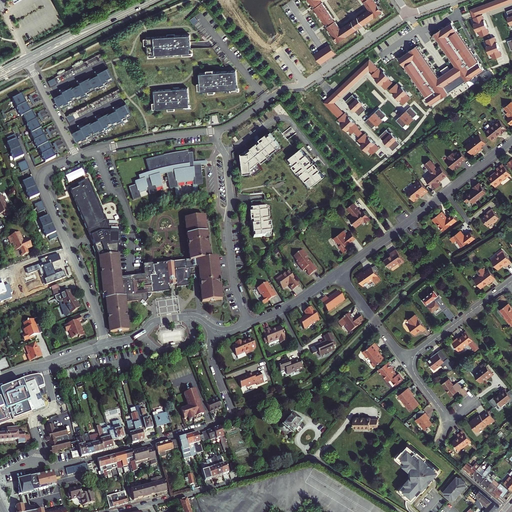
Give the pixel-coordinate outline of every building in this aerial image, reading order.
[(374,0),(309,0),(338,42),(382,12),(374,0)] [(473,18),(482,15),(481,13),(511,1),(511,0),(494,0),(470,9),(473,18)] [(482,15),(473,18),(480,37),(490,33),(483,14),(482,15)] [(199,20),(195,15),(190,19),(194,24),(199,20)] [(434,35),(455,66),(449,70),(447,67),(443,70),(444,73),(438,77),(417,46),(399,58),(431,106),(449,93),(449,92),(465,81),(466,82),(484,70),(452,22),(434,35)] [(191,35),(147,37),(148,55),(192,52),(191,35)] [(495,37),(486,40),(493,59),(502,56),(495,37)] [(322,50),(315,55),(321,63),(328,58),(336,53),(330,45),(322,50)] [(59,80),(77,72),(75,67),(57,75),(59,80)] [(380,67),(372,74),(386,89),(393,82),(380,67)] [(55,97),(62,109),(71,104),(71,103),(79,99),(79,100),(89,95),(88,94),(96,90),(97,91),(107,86),(106,85),(115,80),(108,68),(99,73),(100,74),(91,79),(91,77),(81,82),(82,83),(74,88),(73,86),(64,91),(64,93),(55,97)] [(236,71),(200,73),(201,91),(237,89),(236,71)] [(49,81),(52,86),(58,83),(55,78),(49,81)] [(397,83),(390,90),(403,105),(411,98),(397,83)] [(188,88),(154,90),(155,109),(189,107),(188,88)] [(22,94),(12,99),(17,108),(26,103),(22,94)] [(353,94),(345,101),(359,116),(367,109),(353,94)] [(511,104),(511,102),(503,108),(507,113),(505,114),(508,118),(506,120),(510,126),(511,124),(511,104)] [(26,103),(17,108),(21,116),(31,111),(26,103)] [(74,132),(80,145),(90,140),(89,138),(97,134),(98,136),(107,131),(106,129),(115,125),(115,127),(125,122),(124,120),(133,116),(127,103),(117,108),(118,110),(110,114),(109,113),(99,118),(100,119),(92,123),(91,122),(82,127),(83,128),(74,132)] [(396,120),(403,127),(418,113),(411,106),(396,120)] [(366,122),(373,129),(387,115),(380,108),(366,122)] [(22,116),(27,125),(36,120),(32,111),(31,111),(21,116),(21,117),(22,116)] [(67,116),(70,122),(76,119),(73,113),(67,116)] [(345,113),(338,120),(352,134),(359,127),(345,113)] [(498,119),(483,131),(490,141),(499,133),(500,134),(506,129),(498,119)] [(41,129),(36,120),(27,125),(31,133),(30,134),(31,134),(40,129),(41,129)] [(40,129),(31,134),(34,141),(44,136),(40,129)] [(387,130),(379,137),(393,151),(400,144),(387,130)] [(241,152),(244,173),(252,172),(252,167),(261,160),(262,162),(269,157),(267,155),(270,153),(271,154),(275,151),(274,149),(277,147),(276,146),(279,144),(271,133),(268,136),(267,134),(260,139),(262,141),(259,143),(258,142),(251,147),(252,148),(246,153),(242,153),(242,152),(241,152)] [(365,134),(358,141),(372,155),(379,148),(365,134)] [(476,150),(480,147),(485,143),(478,134),(469,142),(469,143),(465,147),(472,156),(478,152),(476,150)] [(44,136),(34,141),(37,148),(47,143),(44,136)] [(7,143),(10,152),(20,148),(16,139),(9,142),(7,143)] [(37,148),(38,148),(42,155),(52,150),(48,142),(47,143),(37,148)] [(20,148),(10,152),(14,160),(24,156),(20,148)] [(301,149),(290,158),(297,168),(295,169),(298,173),(300,171),(302,174),(301,175),(306,182),(307,181),(312,187),(324,178),(319,172),(321,170),(316,163),(313,165),(311,163),(313,161),(307,155),(306,156),(301,149)] [(52,150),(42,155),(45,162),(55,157),(52,150)] [(128,187),(130,193),(132,192),(133,194),(131,194),(133,200),(140,197),(139,194),(139,193),(146,191),(146,189),(147,188),(148,191),(149,194),(157,192),(155,187),(162,185),(159,175),(166,173),(168,181),(169,188),(177,187),(176,182),(184,181),(184,182),(186,181),(194,180),(194,185),(203,184),(202,178),(201,178),(201,176),(202,176),(201,165),(196,165),(195,162),(188,162),(187,151),(175,153),(163,156),(163,157),(156,160),(148,161),(149,164),(148,165),(150,172),(149,173),(138,176),(140,180),(135,182),(135,185),(128,187)] [(458,155),(457,153),(456,152),(453,155),(451,153),(446,157),(449,159),(445,162),(446,163),(445,163),(448,167),(449,166),(451,170),(453,168),(454,170),(458,167),(457,165),(459,163),(465,159),(460,153),(458,155)] [(163,157),(163,156),(158,157),(145,160),(149,173),(150,172),(148,165),(149,164),(148,161),(156,160),(163,157)] [(446,175),(439,166),(435,170),(433,168),(435,167),(428,159),(423,164),(430,173),(424,178),(433,190),(439,185),(436,181),(439,179),(440,180),(446,175)] [(496,169),(497,170),(498,171),(493,175),(492,175),(488,178),(495,187),(500,183),(500,182),(510,175),(510,174),(502,164),(496,169)] [(35,187),(32,178),(22,182),(26,191),(35,187)] [(176,198),(181,197),(178,184),(192,182),(193,195),(198,194),(197,185),(194,185),(194,180),(186,181),(184,182),(184,181),(176,182),(177,187),(174,188),(176,198)] [(414,184),(412,186),(413,186),(411,187),(406,192),(410,196),(409,197),(413,202),(418,198),(417,197),(419,195),(420,197),(427,191),(418,180),(414,183),(414,184)] [(474,188),(472,189),(473,190),(470,192),(466,195),(462,197),(466,202),(470,200),(472,203),(480,197),(479,197),(486,192),(478,183),(473,187),(474,188)] [(99,257),(118,255),(119,225),(107,225),(89,184),(80,188),(81,189),(80,189),(79,188),(70,192),(94,246),(99,257)] [(35,187),(26,191),(30,199),(39,195),(35,187)] [(2,196),(0,196),(0,214),(9,210),(6,204),(5,204),(2,196)] [(353,203),(347,208),(352,214),(353,215),(348,218),(355,227),(360,224),(359,223),(363,220),(366,224),(370,221),(367,217),(367,216),(364,211),(361,213),(360,212),(353,203)] [(254,233),(254,237),(267,236),(267,235),(270,234),(270,232),(271,231),(271,227),(268,227),(267,220),(269,220),(268,211),(266,211),(266,207),(251,209),(252,213),(249,213),(250,222),(253,222),(253,225),(252,225),(253,234),(254,233)] [(487,211),(487,212),(488,213),(485,215),(481,218),(487,226),(492,222),(493,223),(497,220),(496,219),(498,217),(491,208),(487,211)] [(451,214),(446,218),(444,216),(445,215),(441,211),(431,218),(435,223),(436,223),(442,230),(456,219),(451,214)] [(52,224),(48,215),(39,220),(42,228),(52,224)] [(199,275),(202,302),(222,301),(217,259),(210,259),(205,217),(184,219),(190,261),(186,261),(187,271),(190,271),(190,276),(193,276),(194,280),(197,279),(197,276),(199,275)] [(52,224),(42,228),(46,236),(48,235),(55,232),(52,224)] [(348,244),(356,238),(350,231),(347,233),(348,234),(346,235),(343,230),(333,238),(335,242),(337,242),(339,245),(338,246),(343,253),(349,249),(346,245),(347,244),(348,244)] [(460,230),(450,238),(453,242),(456,240),(461,247),(467,242),(468,243),(475,238),(470,232),(465,236),(460,230)] [(19,232),(8,238),(11,244),(13,243),(16,251),(19,250),(22,256),(29,253),(27,249),(32,247),(28,239),(23,241),(22,239),(23,239),(19,232)] [(390,256),(383,260),(386,264),(386,265),(387,266),(389,268),(397,263),(398,265),(403,261),(395,249),(389,254),(390,256)] [(301,250),(292,257),(296,262),(302,270),(304,269),(307,272),(306,272),(309,275),(316,270),(309,261),(308,262),(305,258),(307,257),(301,250)] [(503,251),(498,255),(498,256),(492,261),(498,270),(505,265),(506,267),(511,263),(503,251)] [(126,313),(125,303),(138,301),(145,307),(147,304),(145,303),(148,299),(148,298),(150,297),(151,296),(152,293),(169,291),(168,286),(176,285),(176,288),(188,286),(187,281),(191,280),(190,276),(190,271),(187,271),(186,261),(185,262),(185,260),(181,261),(156,264),(156,265),(156,267),(154,267),(153,266),(153,265),(151,264),(145,265),(146,267),(143,268),(144,275),(121,278),(118,255),(99,257),(103,294),(102,294),(103,299),(106,299),(110,332),(117,331),(117,332),(119,332),(121,332),(121,331),(128,330),(127,317),(126,313)] [(33,266),(26,269),(28,274),(38,270),(41,275),(45,274),(46,278),(44,279),(47,285),(66,277),(64,271),(55,274),(50,260),(46,262),(44,258),(40,260),(42,264),(33,267),(33,266)] [(374,283),(379,279),(376,276),(377,275),(370,265),(365,269),(366,271),(362,273),(361,272),(361,271),(355,275),(362,286),(364,285),(367,283),(367,282),(372,279),(374,283)] [(496,278),(489,269),(485,272),(482,268),(477,271),(481,276),(475,280),(481,288),(488,283),(489,284),(496,278)] [(285,274),(284,273),(275,279),(281,289),(288,285),(291,291),(298,286),(288,271),(285,274)] [(12,298),(10,294),(12,293),(9,285),(3,287),(0,280),(0,299),(1,302),(12,298)] [(256,288),(260,294),(261,294),(263,298),(260,300),(263,304),(269,300),(268,300),(276,295),(272,288),(271,289),(270,288),(269,288),(268,286),(269,286),(267,282),(256,288)] [(60,290),(58,285),(51,287),(54,296),(56,296),(69,291),(67,288),(60,290)] [(69,291),(56,296),(57,298),(58,299),(60,300),(62,301),(64,301),(65,304),(65,305),(63,306),(66,310),(68,309),(70,313),(81,307),(78,302),(76,303),(75,300),(75,299),(73,296),(71,290),(69,291)] [(455,316),(434,290),(422,300),(426,306),(436,316),(441,313),(436,307),(439,305),(451,320),(455,316)] [(325,297),(319,301),(327,312),(344,300),(337,291),(327,299),(325,297)] [(500,310),(505,316),(504,317),(508,322),(509,322),(511,325),(511,307),(509,303),(500,310)] [(304,330),(312,324),(312,323),(314,322),(315,323),(319,320),(313,312),(314,312),(311,307),(303,312),(306,316),(304,318),(303,317),(298,321),(304,330)] [(69,328),(73,338),(80,335),(80,337),(85,335),(82,327),(81,328),(79,323),(80,322),(82,322),(79,314),(71,318),(72,322),(64,325),(66,330),(69,328)] [(426,329),(415,314),(408,320),(410,324),(407,326),(414,335),(421,330),(422,332),(426,329)] [(349,315),(337,323),(341,329),(344,327),(345,327),(350,334),(358,327),(361,325),(360,324),(363,322),(359,316),(353,320),(353,321),(352,322),(350,319),(350,318),(349,315)] [(26,322),(23,324),(25,329),(23,330),(25,335),(22,336),(24,341),(33,337),(33,336),(42,333),(41,329),(36,318),(27,322),(27,321),(25,322),(26,322)] [(270,328),(264,331),(266,338),(264,339),(266,343),(268,342),(269,344),(279,339),(281,343),(287,341),(281,327),(271,331),(270,328)] [(480,349),(466,331),(462,333),(463,335),(457,340),(457,339),(452,342),(459,352),(463,349),(462,348),(470,342),(472,345),(471,346),(476,352),(480,349)] [(321,344),(316,347),(320,356),(328,352),(329,353),(334,351),(333,347),(336,346),(331,334),(324,337),(326,342),(326,343),(321,345),(321,344)] [(236,357),(245,353),(246,355),(254,352),(253,350),(256,349),(252,339),(245,342),(242,343),(242,342),(241,341),(235,343),(236,346),(233,347),(236,357)] [(35,342),(25,345),(29,354),(27,355),(30,361),(43,356),(40,349),(38,350),(37,347),(35,342)] [(380,349),(375,343),(363,352),(366,357),(368,356),(373,362),(371,363),(373,366),(383,360),(377,351),(380,349)] [(435,356),(432,358),(427,361),(434,370),(441,364),(443,366),(446,364),(451,370),(455,367),(442,349),(434,355),(435,356)] [(281,360),(282,362),(278,363),(281,371),(285,369),(287,373),(295,370),(295,371),(300,370),(300,368),(303,367),(299,358),(292,360),(292,361),(290,362),(288,357),(281,360)] [(389,361),(378,369),(382,375),(384,374),(389,381),(391,379),(395,385),(403,379),(399,373),(397,374),(396,375),(392,370),(393,369),(392,368),(394,367),(389,361)] [(482,368),(474,374),(481,383),(486,379),(487,380),(494,374),(485,363),(481,366),(482,368)] [(253,374),(248,376),(244,378),(243,377),(238,379),(242,388),(246,386),(247,386),(247,387),(252,385),(253,385),(257,384),(257,385),(264,383),(260,372),(254,374),(253,374)] [(0,424),(31,413),(31,412),(43,408),(39,397),(40,396),(37,388),(44,385),(43,379),(35,383),(35,381),(43,378),(41,376),(40,375),(37,375),(32,376),(28,377),(25,377),(0,386),(0,424)] [(449,378),(442,384),(451,396),(462,388),(458,382),(454,385),(449,378)] [(413,394),(408,388),(398,395),(410,411),(419,404),(412,395),(413,394)] [(508,392),(505,389),(502,391),(503,393),(500,395),(495,399),(494,397),(489,401),(495,408),(499,404),(501,406),(509,400),(511,404),(511,403),(511,389),(508,392)] [(181,410),(184,420),(188,419),(189,422),(193,420),(194,422),(202,419),(201,416),(204,415),(200,406),(197,400),(198,400),(195,390),(184,394),(186,399),(187,399),(189,404),(188,405),(189,407),(181,410)] [(207,406),(210,414),(214,412),(214,411),(222,408),(220,405),(218,399),(206,403),(207,406)] [(135,408),(136,410),(137,413),(137,414),(142,430),(142,431),(152,428),(150,418),(148,418),(145,409),(140,410),(139,406),(135,408)] [(417,419),(425,412),(422,408),(414,415),(417,419)] [(170,423),(167,413),(163,414),(162,411),(160,411),(159,410),(156,411),(156,412),(152,413),(156,427),(170,423)] [(488,411),(481,416),(480,414),(474,419),(474,418),(469,421),(476,430),(481,427),(482,428),(487,424),(486,423),(493,418),(488,411)] [(432,424),(428,420),(426,416),(428,415),(425,412),(417,419),(415,420),(417,423),(419,422),(424,430),(432,424)] [(131,416),(132,421),(138,442),(144,440),(142,431),(142,430),(137,414),(131,416)] [(292,414),(282,426),(293,434),(302,422),(296,417),(292,414)] [(354,417),(354,428),(371,428),(371,427),(378,427),(378,418),(371,418),(371,417),(354,417)] [(107,427),(107,428),(111,442),(124,439),(119,421),(112,423),(113,427),(111,428),(110,426),(107,427)] [(138,442),(132,421),(126,423),(132,444),(138,442)] [(52,426),(46,427),(49,438),(48,438),(49,442),(51,450),(53,450),(53,452),(57,451),(70,448),(65,429),(58,431),(57,429),(53,430),(52,426)] [(100,426),(96,427),(103,451),(107,450),(113,449),(111,442),(107,428),(101,430),(100,426)] [(103,451),(96,427),(93,428),(95,435),(96,436),(94,437),(94,435),(89,436),(94,454),(103,451)] [(225,453),(229,451),(220,427),(207,431),(210,439),(210,441),(216,438),(217,440),(220,438),(225,453)] [(0,441),(17,440),(18,443),(25,443),(25,442),(24,435),(24,432),(17,433),(17,428),(0,430),(1,434),(0,434),(0,441)] [(472,441),(464,430),(458,434),(459,436),(453,441),(459,450),(472,441)] [(87,455),(81,433),(81,432),(77,433),(78,436),(75,437),(76,441),(78,448),(79,449),(81,457),(87,455)] [(94,454),(89,436),(88,434),(85,435),(84,433),(81,433),(87,455),(94,454)] [(197,433),(191,435),(196,449),(202,447),(197,433)] [(185,437),(191,458),(197,456),(196,449),(191,435),(185,437)] [(178,439),(179,442),(183,452),(184,460),(191,458),(185,437),(178,439)] [(78,448),(76,441),(70,443),(72,450),(78,448)] [(170,441),(155,445),(161,463),(166,461),(165,458),(166,458),(164,452),(173,449),(177,448),(175,443),(175,441),(170,442),(170,441)] [(413,501),(439,471),(409,445),(404,450),(398,456),(399,457),(398,458),(411,469),(412,468),(413,469),(414,477),(412,478),(411,477),(401,490),(413,501)] [(139,451),(132,453),(135,465),(142,463),(149,461),(150,460),(151,465),(156,463),(152,446),(148,447),(149,449),(146,450),(146,449),(139,451)] [(217,459),(223,475),(229,473),(225,463),(223,464),(222,459),(220,459),(219,457),(220,457),(217,449),(214,451),(217,459)] [(127,452),(124,453),(127,464),(129,464),(130,463),(133,472),(137,471),(135,465),(132,453),(131,451),(127,452)] [(114,456),(116,464),(117,467),(117,469),(119,469),(119,468),(127,466),(127,464),(124,453),(114,456)] [(117,467),(116,464),(114,456),(108,457),(111,469),(117,467)] [(204,456),(209,473),(211,479),(217,477),(211,461),(210,456),(207,457),(206,456),(204,456)] [(102,459),(106,472),(112,470),(111,469),(108,457),(102,459)] [(98,468),(99,472),(102,471),(104,476),(107,476),(106,472),(102,459),(96,460),(98,468)] [(217,477),(223,475),(217,459),(211,461),(217,477)] [(463,468),(472,475),(480,466),(476,463),(473,467),(468,462),(463,468)] [(86,463),(79,465),(81,472),(88,470),(87,464),(86,463)] [(472,475),(481,483),(488,474),(494,468),(490,465),(485,471),(480,466),(472,475)] [(73,467),(66,468),(68,475),(75,473),(73,467)] [(203,475),(205,481),(211,479),(209,473),(208,470),(202,471),(203,475)] [(29,478),(33,492),(47,488),(47,487),(56,485),(53,472),(29,478)] [(493,481),(491,479),(490,478),(491,477),(488,474),(481,483),(486,488),(493,481)] [(455,500),(467,485),(465,483),(466,482),(460,477),(459,478),(457,476),(445,492),(446,494),(446,495),(452,500),(453,499),(455,500)] [(486,488),(492,493),(500,484),(496,481),(499,478),(497,476),(495,478),(493,481),(486,488)] [(138,500),(137,500),(140,499),(143,498),(143,499),(146,498),(146,497),(147,497),(147,498),(151,497),(151,496),(153,495),(157,495),(158,497),(161,496),(165,495),(164,493),(167,492),(164,480),(162,481),(161,477),(156,478),(151,479),(152,483),(150,484),(144,485),(137,487),(130,489),(133,501),(134,502),(138,500)] [(18,495),(33,492),(29,478),(18,480),(18,495)] [(509,491),(500,484),(492,493),(498,498),(500,496),(503,498),(509,491)] [(78,487),(68,490),(69,492),(67,493),(69,498),(71,498),(71,500),(77,498),(80,499),(82,506),(83,506),(83,508),(88,506),(87,504),(94,502),(91,492),(83,494),(80,493),(78,487)] [(475,503),(479,507),(483,511),(494,511),(499,506),(490,499),(480,490),(475,496),(479,499),(475,503)] [(125,492),(106,497),(109,508),(128,503),(125,492)] [(184,499),(178,501),(182,511),(191,511),(187,498),(184,499)]
